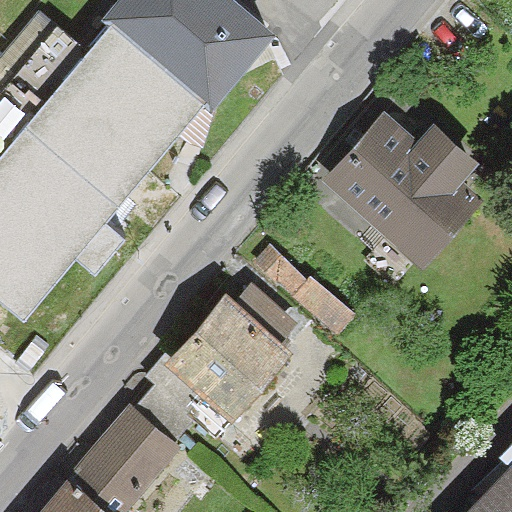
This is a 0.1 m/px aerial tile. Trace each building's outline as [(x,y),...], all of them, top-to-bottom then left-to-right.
[(0,155),(0,278),(45,316),(288,21),(262,0),(129,0),(94,43),(60,16),(0,88),(0,120),(17,134),(0,155)] [(481,161),(437,122),(419,142),(385,112),(324,181),(426,272),(487,204),(462,182),(481,161)] [(221,299),(166,360),(234,421),(289,360),(221,299)] [(132,407),(41,511),(133,511),(185,453),(132,407)] [(511,511),(511,465),(467,511),(511,511)]
